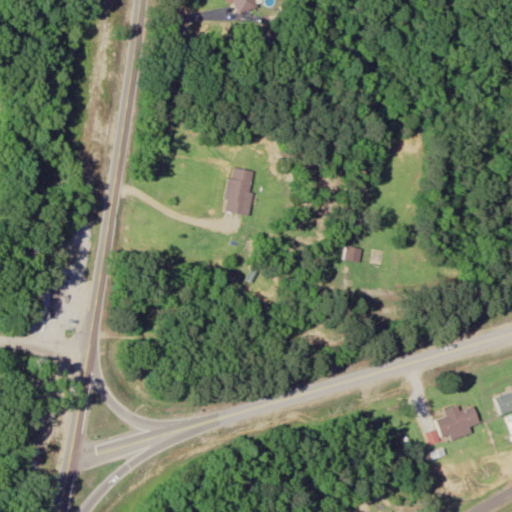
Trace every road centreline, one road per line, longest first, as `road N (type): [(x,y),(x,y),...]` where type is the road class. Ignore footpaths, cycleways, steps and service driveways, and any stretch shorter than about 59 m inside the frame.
road 1 (secondary): [(57,511),(139,0)]
road 2 (secondary): [(511,333),(67,461)]
road 3 (residential): [(511,300),(493,286),(459,282),(415,294),(336,295),(311,331),(277,342),(90,333)]
road 4 (secondary): [(69,511),(104,472),(162,431)]
